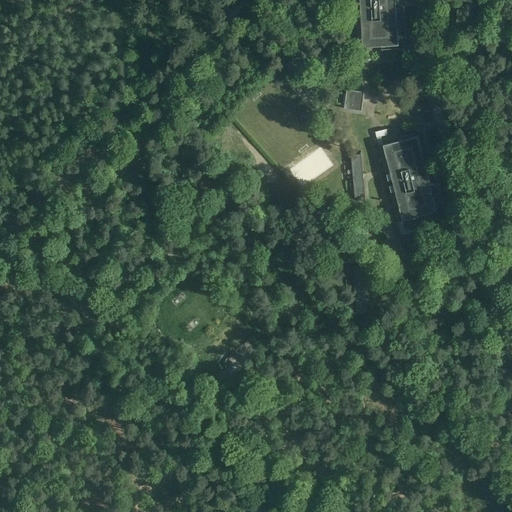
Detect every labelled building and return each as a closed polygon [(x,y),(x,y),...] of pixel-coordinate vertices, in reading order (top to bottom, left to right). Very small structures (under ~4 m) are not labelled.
[(390,44),(403,43),(400,0),(359,0),(361,41),(390,40),(390,44)] [(362,111),(365,91),(347,89),(344,108),(362,111)] [(432,210),(444,207),(421,124),(409,128),(410,131),(383,139),(403,214),(431,207),(432,210)] [(387,129),(375,131),(377,137),(388,134),(387,129)] [(361,154),(351,155),(355,200),(364,199),(365,202),(366,202),(361,151),(360,151),(361,154)] [(412,263),(413,265),(414,265),(384,216),(385,218),(378,222),(387,238),(381,242),(388,255),(394,251),(403,268),(412,263)] [(413,231),(412,226),(400,229),(402,234),(413,231)] [(362,274),(352,274),(356,320),(366,319),(366,322),(362,271),(362,274)]
